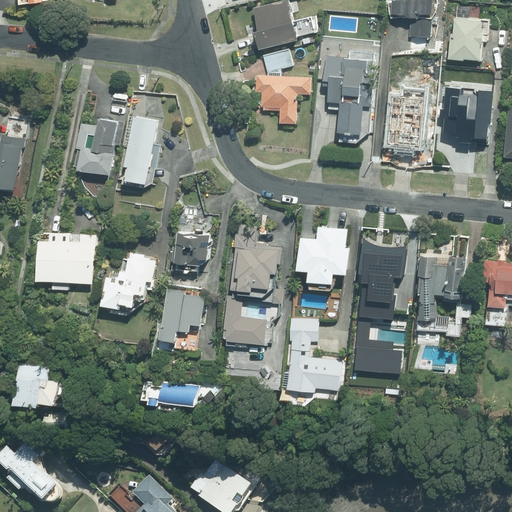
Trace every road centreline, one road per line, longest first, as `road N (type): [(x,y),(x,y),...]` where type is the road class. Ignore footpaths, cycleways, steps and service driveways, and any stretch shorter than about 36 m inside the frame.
road 1 (residential): [(197,55),(234,156),(255,179),(286,190),(511,212)]
road 2 (residential): [(197,55),(0,36)]
